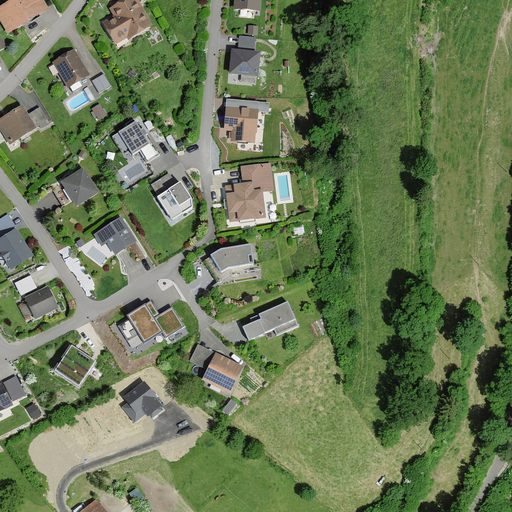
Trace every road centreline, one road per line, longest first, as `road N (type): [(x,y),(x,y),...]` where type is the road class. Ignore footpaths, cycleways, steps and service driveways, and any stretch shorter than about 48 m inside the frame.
road 1 (residential): [(90,313),(211,238),(204,152),(209,0)]
road 2 (residential): [(0,176),(90,313)]
